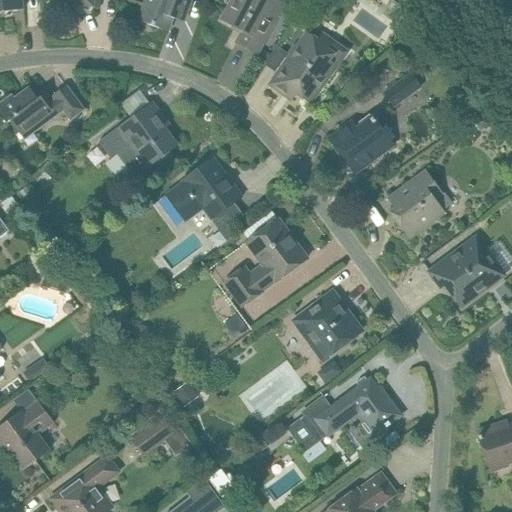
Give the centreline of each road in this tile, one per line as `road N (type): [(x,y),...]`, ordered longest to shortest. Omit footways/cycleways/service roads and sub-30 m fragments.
road 1 (unclassified): [(0,65),(133,59),(224,90),(266,128),(443,374)]
road 2 (unclassified): [(443,374),(436,511)]
